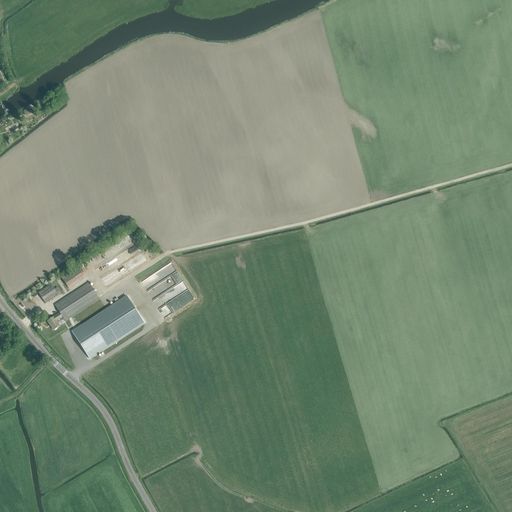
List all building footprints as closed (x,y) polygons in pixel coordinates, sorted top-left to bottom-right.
[(158,283),(148,289),(150,294),(163,285),(160,280),(174,271),(170,263),(151,275),(155,280),(156,280),(158,283)] [(68,288),(85,277),(78,266),(61,277),(68,288)] [(183,280),(153,299),(159,308),(189,290),(183,280)] [(99,299),(96,295),(88,282),(54,304),(60,313),(54,317),(47,321),(51,327),(54,330),(60,326),(57,321),(62,317),(65,321),(99,299)] [(38,293),(45,304),(58,295),(51,284),(38,293)] [(88,358),(143,322),(126,296),(71,331),(88,358)]
